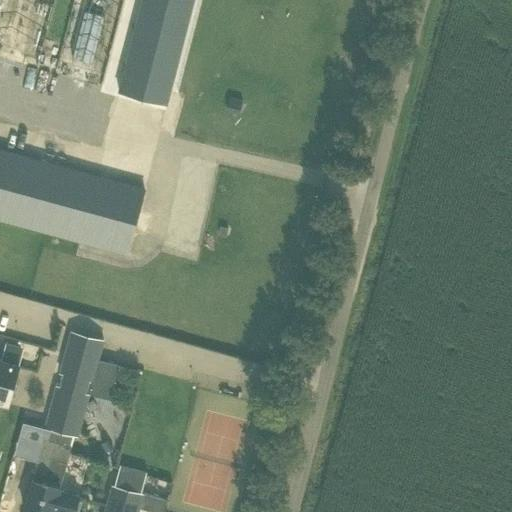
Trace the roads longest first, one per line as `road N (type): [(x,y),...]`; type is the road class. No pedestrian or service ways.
road 1 (unclassified): [(289,511),(422,0)]
road 2 (unknown): [(319,395),(0,310)]
